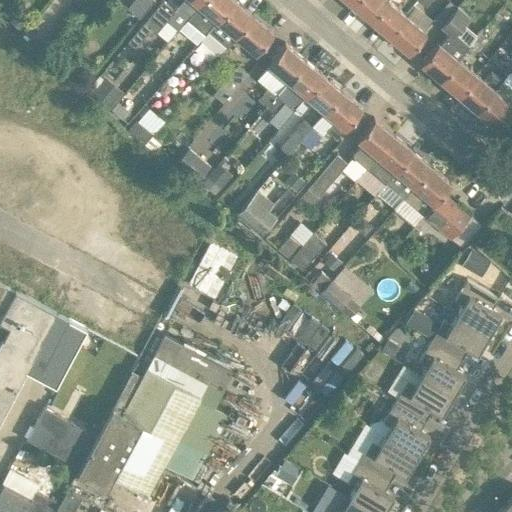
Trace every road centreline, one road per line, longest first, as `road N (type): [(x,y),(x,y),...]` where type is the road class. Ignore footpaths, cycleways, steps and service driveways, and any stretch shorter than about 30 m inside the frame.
road 1 (residential): [(288,0),(485,166),(511,177)]
road 2 (residential): [(420,511),(511,359)]
